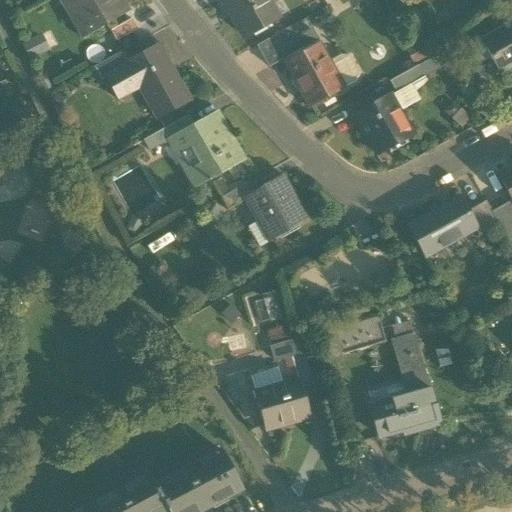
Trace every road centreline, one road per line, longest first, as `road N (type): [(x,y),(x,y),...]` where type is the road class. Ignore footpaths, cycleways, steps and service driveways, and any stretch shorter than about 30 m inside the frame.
road 1 (residential): [(511,142),(381,204),(349,192),(181,0)]
road 2 (residential): [(511,462),(341,511)]
